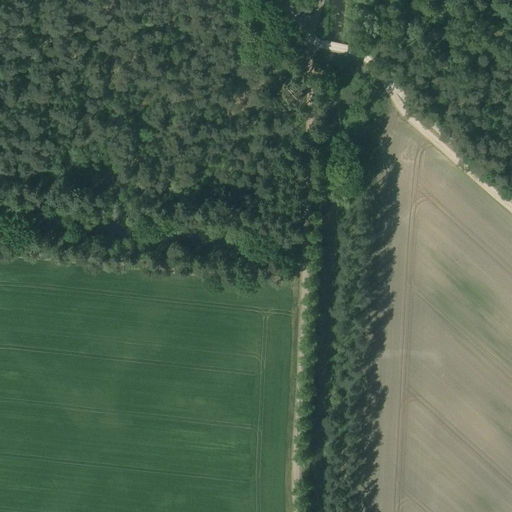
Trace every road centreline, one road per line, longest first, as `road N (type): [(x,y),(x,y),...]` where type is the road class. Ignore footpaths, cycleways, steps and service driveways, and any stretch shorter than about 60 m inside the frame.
road 1 (track): [(313,42),(295,511)]
road 2 (track): [(387,80),(401,108),(511,209)]
road 3 (unclassified): [(279,0),(313,42),(360,54),(387,80)]
